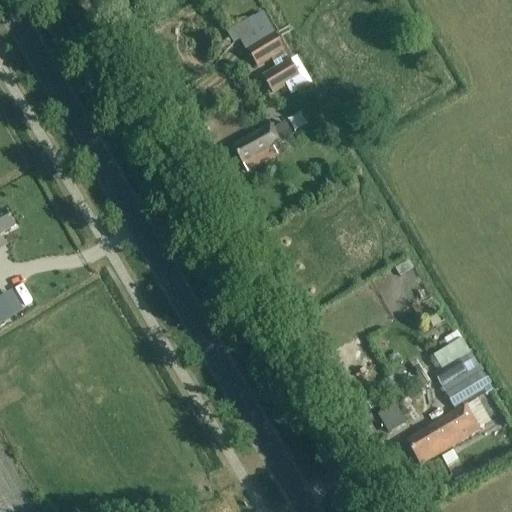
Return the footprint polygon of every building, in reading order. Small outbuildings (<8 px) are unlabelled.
[(260,18),(229,35),(237,50),(268,33),(260,18)] [(274,35),(248,51),(258,69),(285,53),(274,35)] [(262,77),(273,96),(300,80),(290,61),(262,77)] [(249,173),(289,148),(286,143),(294,139),(285,125),(278,129),(275,125),(272,127),(270,125),(233,147),(249,173)] [(0,238),(16,228),(5,210),(0,212),(0,238)] [(3,298),(0,300),(0,326),(15,318),(3,298)] [(437,364),(441,371),(465,357),(468,355),(470,354),(462,341),(460,342),(434,358),(437,364)] [(434,376),(445,395),(480,374),(482,373),(470,354),(468,355),(465,357),(441,371),(434,376)] [(457,414),(466,409),(482,399),(492,393),(481,375),(480,374),(445,395),(457,414)] [(393,379),(384,384),(392,397),(400,393),(400,392),(408,386),(406,382),(397,387),(393,379)] [(408,443),(410,445),(423,467),(469,439),(478,434),(480,432),(479,431),(466,409),(457,414),(408,443)] [(458,470),(450,474),(456,486),(465,481),(458,470)]
